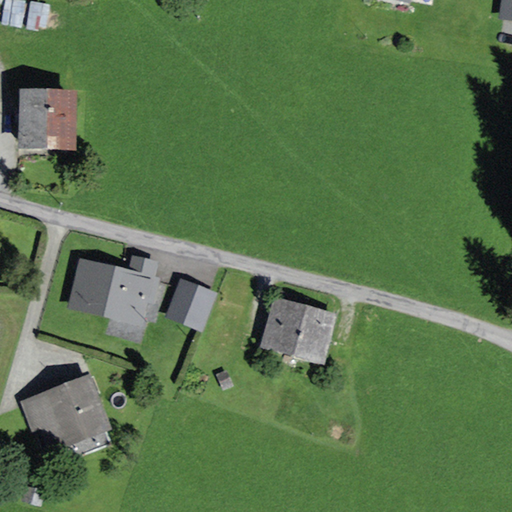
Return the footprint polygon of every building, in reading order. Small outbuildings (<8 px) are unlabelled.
[(511,0),(501,0),(500,17),(511,18),(511,0)] [(75,91),(22,89),(21,144),(74,145),(75,91)] [(130,271),(81,260),(71,304),(141,321),(146,299),(153,301),(158,280),(152,278),(156,262),(134,257),(130,271)] [(215,293),(182,281),(168,315),(201,328),(215,293)] [(334,315),(276,300),(264,343),(322,358),(334,315)] [(107,427),(89,377),(24,401),(34,429),(40,427),(48,449),(107,427)]
